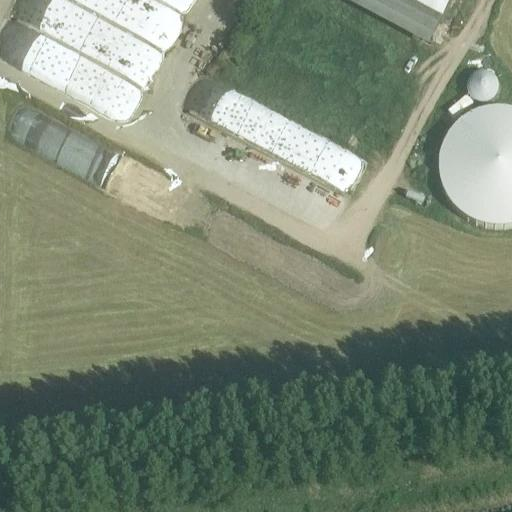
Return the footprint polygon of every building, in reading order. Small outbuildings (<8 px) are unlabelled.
[(61,0),(169,53),(187,16),(155,0),(61,0)] [(333,0),(429,51),(455,0),(333,0)] [(20,43),(14,51),(33,66),(39,58),(20,43)] [(83,105),(93,82),(83,78),(73,101),(83,105)] [(467,98),(448,114),(454,121),(473,106),(467,98)]
